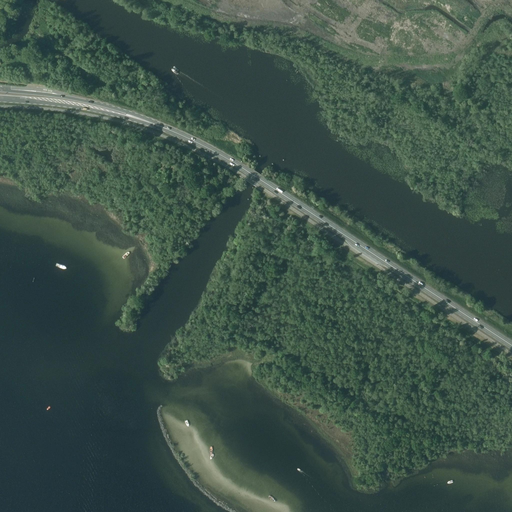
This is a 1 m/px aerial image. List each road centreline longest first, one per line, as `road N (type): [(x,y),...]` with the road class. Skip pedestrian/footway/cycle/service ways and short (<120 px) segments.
road 1 (primary): [(511,345),(232,161),(156,124)]
road 2 (primary): [(156,124),(120,109),(0,88)]
road 3 (primary): [(0,99),(156,124)]
